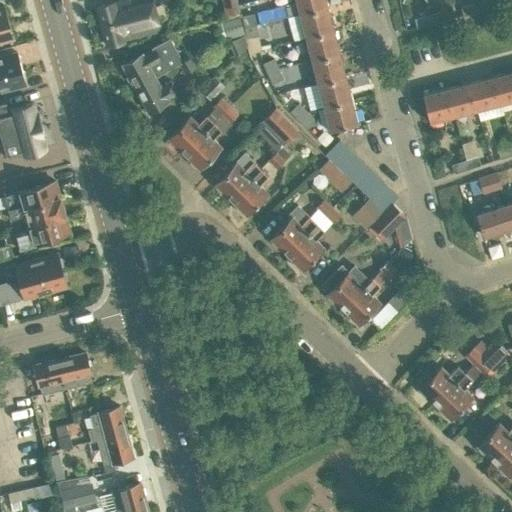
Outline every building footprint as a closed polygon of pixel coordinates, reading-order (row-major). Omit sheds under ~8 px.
[(152,0),(123,0),(98,6),(107,44),(160,31),(152,0)] [(227,16),(239,13),(236,0),(225,0),(228,9),(225,10),(227,16)] [(325,0),(295,0),(296,3),(285,6),(287,16),(299,13),(327,6),(325,0)] [(484,0),(473,3),(476,12),(489,9),(487,0),(484,0)] [(476,12),(473,3),(460,6),(462,15),(476,12)] [(333,29),(327,6),(299,13),(305,37),(333,29)] [(0,41),(14,37),(5,7),(0,8),(0,41)] [(273,20),(270,8),(258,11),(261,23),(273,20)] [(440,11),(427,15),(429,24),(443,21),(440,11)] [(243,28),(256,25),(254,13),(240,16),(243,28)] [(429,24),(427,15),(413,18),(416,28),(429,24)] [(258,36),(256,25),(243,28),(245,34),(246,39),(258,36)] [(333,29),(305,37),(311,60),(339,53),(333,29)] [(246,39),(245,34),(227,41),(234,57),(247,45),(246,39)] [(216,55),(212,37),(194,42),(198,59),(216,55)] [(154,76),(178,63),(182,61),(169,38),(152,47),(152,49),(142,54),(142,53),(124,63),(136,87),(155,77),(154,76)] [(0,73),(22,68),(18,53),(0,57),(0,73)] [(339,53),(311,60),(317,83),(345,76),(339,53)] [(196,68),(190,56),(182,61),(178,63),(184,74),(196,68)] [(268,74),(279,68),(274,58),(263,63),(268,74)] [(0,90),(26,83),(22,68),(0,73),(0,90)] [(283,79),(279,68),(268,74),(273,85),(283,79)] [(511,99),(511,71),(493,76),(500,103),(511,99)] [(199,90),(209,99),(210,100),(224,85),(214,75),(199,90)] [(351,99),(345,76),(317,83),(323,106),(351,99)] [(500,103),(493,76),(469,82),(476,109),(500,103)] [(155,77),(136,87),(149,110),(168,100),(167,98),(177,92),(171,81),(160,87),(155,77)] [(469,82),(446,88),(453,115),(476,109),(469,82)] [(453,115),(446,88),(422,94),(429,121),(453,115)] [(214,107),(207,115),(206,115),(214,122),(221,114),(231,106),(234,102),(225,93),(222,97),(221,96),(212,105),(214,107)] [(6,99),(0,100),(0,133),(7,157),(23,152),(23,153),(45,146),(42,135),(36,113),(33,102),(11,109),(4,111),(1,102),(6,100),(6,99)] [(351,99),(323,106),(330,131),(331,130),(356,123),(356,124),(358,123),(351,99)] [(298,120),(306,111),(298,104),(290,112),(298,120)] [(231,106),(221,114),(229,122),(238,113),(231,106)] [(278,149),(285,142),(297,129),(275,107),(262,120),(255,126),(278,149)] [(314,119),(306,111),(298,120),(306,127),(314,119)] [(214,122),(206,115),(197,124),(189,116),(169,137),(170,138),(169,143),(173,147),(179,147),(184,152),(214,122)] [(214,122),(184,152),(191,159),(191,164),(194,167),(200,167),(201,167),(221,147),(212,139),(221,129),(214,122)] [(332,162),(347,147),(339,139),(324,155),(332,162)] [(511,154),(511,152),(509,145),(496,149),(500,159),(511,154)] [(347,147),(332,162),(339,169),(354,154),(347,147)] [(285,160),(277,153),(276,151),(268,160),(277,168),(285,160)] [(231,198),(261,169),(245,153),(215,183),(216,183),(216,188),(220,193),(225,193),(231,198)] [(354,154),(339,169),(347,177),(362,161),(354,154)] [(464,160),(467,169),(480,165),(477,155),(464,160)] [(467,169),(464,160),(451,164),(454,173),(467,169)] [(369,169),(362,161),(347,177),(354,184),(369,169)] [(261,169),(231,198),(238,205),(238,210),(241,213),(246,213),(247,214),(268,193),(259,185),(268,176),(261,169)] [(377,176),(369,169),(354,184),(362,191),(377,176)] [(338,170),(329,179),(341,191),(350,182),(338,170)] [(496,171),(486,175),(489,182),(499,179),(496,171)] [(489,182),(486,175),(477,178),(479,186),(489,182)] [(377,176),(362,191),(369,199),(370,198),(384,183),(377,176)] [(501,187),(499,179),(489,182),(492,190),(501,187)] [(23,208),(59,198),(54,181),(19,191),(20,194),(5,198),(8,209),(22,205),(23,208)] [(489,182),(479,186),(482,193),(492,190),(489,182)] [(383,211),(397,196),(384,183),(370,198),(383,211)] [(64,216),(59,198),(23,208),(22,205),(8,209),(11,220),(25,215),(28,226),(64,216)] [(323,215),(332,206),(323,198),(315,206),(323,215)] [(360,208),(373,221),(382,212),(369,200),(360,208)] [(511,202),(503,205),(510,227),(511,225),(511,202)] [(405,215),(392,203),(383,213),(371,224),(384,237),(405,215)] [(510,227),(503,205),(495,208),(494,203),(483,207),(485,211),(476,214),(483,235),(491,233),(493,237),(499,235),(497,231),(510,227)] [(287,254),(316,223),(297,205),(288,214),(291,217),(271,238),(273,240),(272,243),(276,247),(279,246),(287,254)] [(332,206),(323,215),(332,223),(340,214),(332,206)] [(64,216),(28,226),(29,228),(13,233),(18,250),(34,246),(33,242),(69,232),(64,216)] [(316,223),(287,254),(294,260),(293,263),(297,268),(300,267),(302,269),(324,248),(315,239),(324,231),(316,223)] [(412,254),(401,250),(397,260),(407,264),(412,254)] [(10,283),(60,269),(56,252),(16,264),(18,269),(6,272),(9,281),(10,283)] [(397,270),(387,261),(380,268),(389,278),(397,270)] [(343,309),(373,279),(372,278),(372,277),(369,280),(354,265),(348,271),(341,264),(323,283),(330,290),(327,293),(328,294),(328,298),(332,302),(337,302),(343,309)] [(10,283),(9,281),(0,283),(0,304),(65,286),(60,269),(10,283)] [(373,279),(343,309),(349,315),(349,319),(352,322),(357,322),(358,323),(380,302),(371,294),(380,285),(373,279)] [(481,355),(473,363),(481,371),(490,363),(494,368),(508,354),(495,341),(488,348),(481,355)] [(473,363),(481,355),(473,347),(464,355),(473,363)] [(85,352),(59,358),(64,380),(66,389),(93,382),(85,352)] [(64,380),(59,358),(33,364),(41,395),(66,389),(64,380)] [(436,401),(465,371),(457,364),(448,373),(440,365),(420,385),(421,386),(421,393),(425,396),(431,396),(436,401)] [(465,371),(436,401),(442,407),(442,413),(445,416),(450,415),(451,416),(471,396),(463,388),(472,379),(465,371)] [(57,419),(70,415),(67,403),(53,407),(57,419)] [(86,442),(126,431),(119,406),(88,414),(94,433),(84,436),(86,442)] [(494,458),(511,439),(511,425),(507,431),(498,422),(478,442),(479,443),(479,449),(483,454),(490,453),(494,458)] [(58,437),(54,423),(37,428),(44,453),(72,445),(69,434),(58,437)] [(133,457),(126,431),(86,442),(88,449),(97,446),(103,466),(133,457)] [(511,439),(494,458),(498,462),(499,469),(504,474),(509,473),(511,472),(511,439)] [(48,456),(52,467),(61,465),(58,453),(48,456)] [(64,507),(74,505),(94,500),(89,482),(60,489),(64,507)] [(115,511),(131,511),(147,508),(140,482),(119,488),(110,491),(115,511)] [(32,487),(20,490),(22,499),(34,496),(32,487)] [(22,499),(20,490),(8,493),(10,502),(22,499)]
